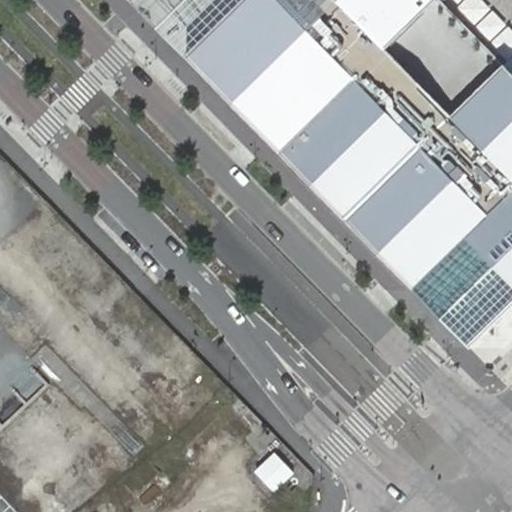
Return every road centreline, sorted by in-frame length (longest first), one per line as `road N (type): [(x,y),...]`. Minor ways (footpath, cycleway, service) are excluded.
road 1 (primary): [(479,434),(55,0)]
road 2 (primary): [(0,75),(406,491)]
